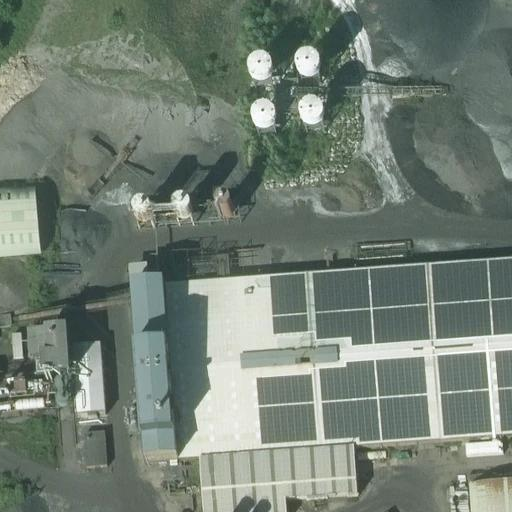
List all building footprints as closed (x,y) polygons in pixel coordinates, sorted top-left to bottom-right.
[(238,60),(227,76),(248,89),(258,74),(238,60)] [(0,257),(33,256),(29,190),(0,191),(0,257)] [(355,452),(511,440),(511,262),(428,268),(133,290),(146,466),(200,463),(203,511),(286,511),(286,504),(358,499),(355,452)] [(51,330),(12,332),(14,376),(52,374),(51,330)] [(96,344),(67,345),(70,415),(99,414),(96,344)] [(0,405),(9,405),(9,396),(17,395),(16,377),(0,377),(0,405)] [(105,435),(85,436),(87,471),(108,469),(105,435)] [(467,511),(511,511),(511,478),(466,481),(467,511)]
